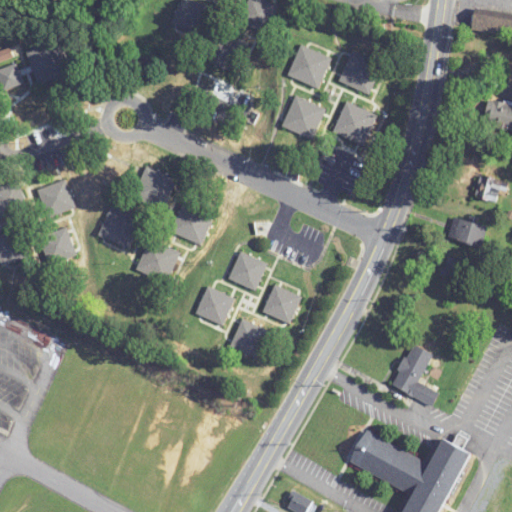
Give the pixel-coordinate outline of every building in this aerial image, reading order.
[(210,10),(189,0),(183,0),(172,23),(197,36),(210,10)] [(266,34),(276,6),(258,0),(248,0),(239,25),(266,34)] [(511,20),(475,15),(472,34),(511,39),(511,20)] [(235,75),(248,44),(217,31),(204,62),(235,75)] [(37,86),(71,76),(60,42),(27,52),(37,86)] [(319,90),(332,60),(302,46),(288,77),(319,90)] [(0,83),(3,92),(22,86),(11,49),(0,52),(0,67),(0,68),(0,83)] [(369,95),(383,66),(352,52),(339,82),(369,95)] [(326,111),(296,97),(282,127),(312,141),(326,111)] [(484,126),(511,131),(511,105),(489,101),(484,126)] [(333,134),(365,146),(377,116),(345,103),(333,134)] [(167,210),(175,178),(143,169),(134,201),(167,210)] [(507,194),(509,182),(480,178),(477,199),(499,202),(500,192),(507,194)] [(75,209),(66,181),(37,190),(46,218),(75,209)] [(0,188),(0,218),(1,220),(20,212),(10,185),(0,188)] [(171,233),(201,246),(214,215),(184,202),(171,233)] [(129,250),(142,219),(111,206),(99,237),(129,250)] [(488,227),(455,218),(449,239),(481,248),(488,227)] [(38,238),(47,266),(76,257),(67,229),(38,238)] [(0,264),(1,267),(29,258),(20,230),(0,236),(0,264)] [(136,271),(167,284),(180,253),(149,241),(136,271)] [(229,280),(256,292),(268,264),(241,252),(229,280)] [(465,264),(447,258),(440,280),(457,286),(465,264)] [(263,314),(290,326),(302,298),(275,286),(263,314)] [(235,301),(209,287),(196,313),(222,327),(235,301)] [(258,359),(269,332),(242,321),(231,348),(258,359)] [(434,406),(440,393),(419,385),(432,354),(411,345),(393,389),(434,406)] [(413,494),(405,511),(444,511),(471,451),(444,439),(433,463),(364,433),(350,465),(413,494)] [(308,511),(314,502),(294,492),(285,507),(294,511),(308,511)]
